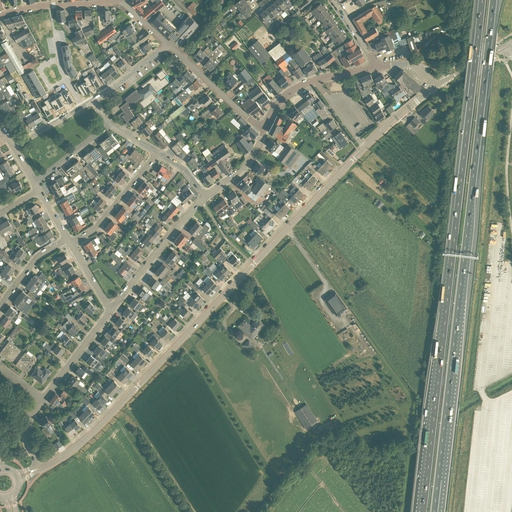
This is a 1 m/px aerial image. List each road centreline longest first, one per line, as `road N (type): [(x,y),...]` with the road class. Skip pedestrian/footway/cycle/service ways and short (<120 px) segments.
road 1 (motorway): [(480,0),(421,511)]
road 2 (motorway): [(437,511),(494,0)]
road 3 (tertiary): [(39,468),(95,430),(364,148)]
road 4 (track): [(409,453),(372,460),(335,442),(284,493),(185,336)]
road 5 (residential): [(111,310),(205,196)]
road 6 (residential): [(264,128),(167,44)]
road 7 (residential): [(71,244),(103,223),(157,152)]
